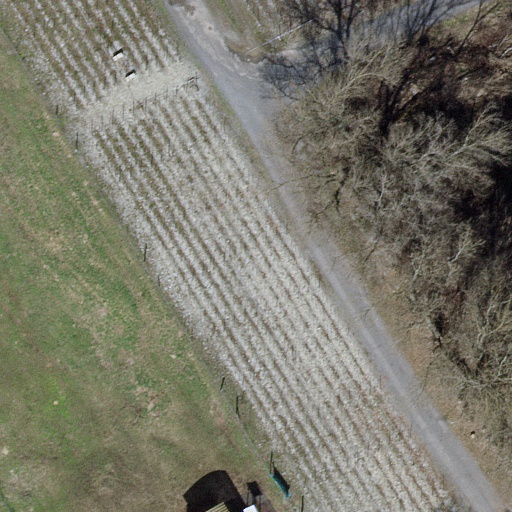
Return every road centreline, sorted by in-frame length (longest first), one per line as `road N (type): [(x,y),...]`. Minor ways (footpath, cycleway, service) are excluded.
road 1 (track): [(188,0),(493,511)]
road 2 (track): [(242,90),(459,0)]
